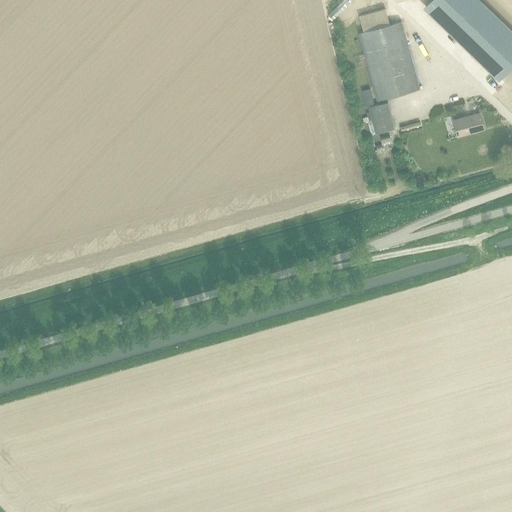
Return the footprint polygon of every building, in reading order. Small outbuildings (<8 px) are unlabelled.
[(328,0),(338,9),(346,0),(328,0)] [(511,33),(477,0),(432,0),(426,7),(498,77),(511,62),(511,33)] [(359,15),(363,31),(390,24),(385,8),(359,15)] [(358,32),(367,65),(410,54),(401,21),(390,24),(363,31),(358,32)] [(410,54),(367,65),(377,100),(419,88),(410,54)] [(362,90),(366,106),(374,103),(370,88),(362,90)] [(369,120),(372,132),(375,131),(376,133),(395,128),(387,101),(368,106),(370,112),(366,112),(368,116),(369,120)] [(453,120),(457,136),(484,129),(479,113),(453,120)] [(400,126),(401,130),(421,125),(420,121),(400,126)] [(377,150),(375,150),(376,154),(384,152),(381,144),(376,145),(377,150)]
